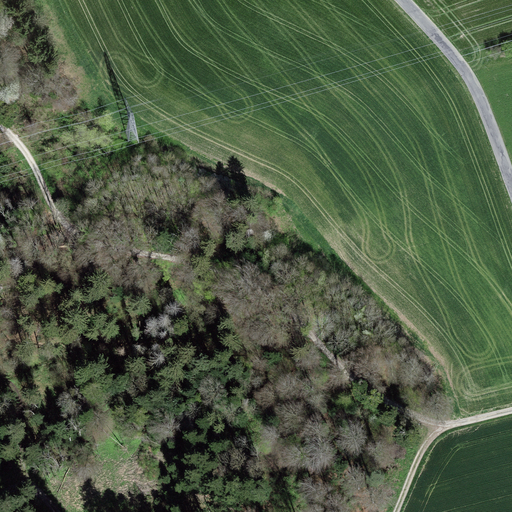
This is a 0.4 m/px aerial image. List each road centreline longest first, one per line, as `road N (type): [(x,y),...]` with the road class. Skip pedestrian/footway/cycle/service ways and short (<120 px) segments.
road 1 (unclassified): [(511,409),(444,425),(419,417),(348,373),(260,287),(88,239),(52,208),(29,153),(0,124)]
road 2 (unclassified): [(401,0),(476,84),(511,179)]
road 3 (track): [(0,375),(16,390),(27,426),(22,487)]
